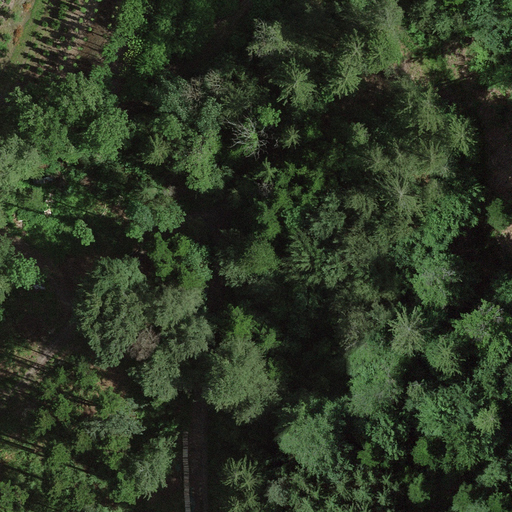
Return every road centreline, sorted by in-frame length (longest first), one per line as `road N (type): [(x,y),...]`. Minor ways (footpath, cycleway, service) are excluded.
road 1 (track): [(0,409),(170,230),(225,208)]
road 2 (track): [(225,208),(204,395),(203,511)]
road 3 (track): [(225,208),(346,38),(384,0)]
road 4 (track): [(425,511),(511,425)]
